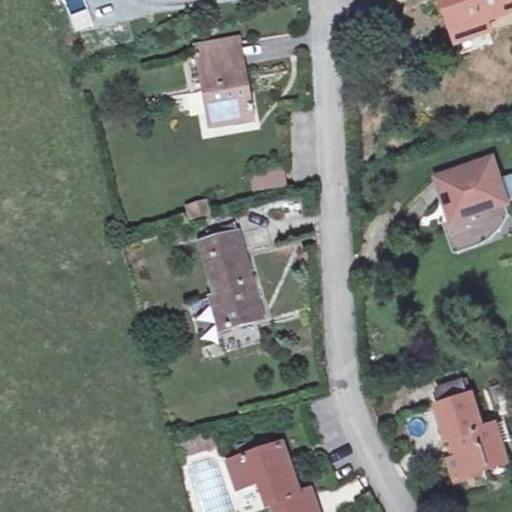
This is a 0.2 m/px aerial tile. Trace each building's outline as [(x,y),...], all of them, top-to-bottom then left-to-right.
[(511,9),(511,0),(463,0),(464,3),(455,6),(465,37),(491,29),(482,0),(494,0),(499,13),(511,9)] [(255,125),(248,81),(237,83),(235,75),(237,74),(238,73),(239,71),(239,70),(235,42),(195,49),(207,127),(234,122),(235,129),(255,125)] [(492,161),(440,179),(454,220),(447,222),(456,247),(492,235),(488,223),(511,216),(506,201),(498,179),(492,161)] [(249,175),(250,192),(285,189),(283,172),(249,175)] [(511,174),(498,179),(506,201),(511,198),(511,174)] [(206,200),(185,204),(188,219),(209,215),(206,200)] [(220,333),(256,322),(253,311),(259,310),(235,224),(207,232),(210,240),(200,243),(215,297),(210,298),(220,333)] [(467,381),(459,384),(464,398),(472,395),(467,381)] [(511,440),(505,422),(496,426),(496,425),(483,429),(472,395),(464,398),(459,384),(439,390),(444,405),(436,407),(448,442),(452,440),(458,456),(448,460),(456,483),(482,474),(481,468),(508,459),(502,443),(511,440)] [(211,431),(202,434),(208,448),(209,451),(218,448),(211,431)] [(202,434),(172,444),(177,459),(208,448),(202,434)] [(266,440),(236,450),(240,461),(270,451),(266,440)] [(240,461),(229,465),(238,491),(267,482),(277,511),(315,511),(310,494),(297,498),(280,448),(270,451),(240,461)] [(324,495),(330,508),(364,493),(358,480),(324,495)]
